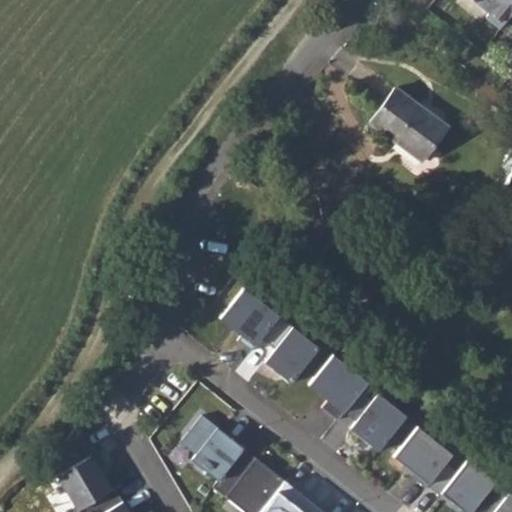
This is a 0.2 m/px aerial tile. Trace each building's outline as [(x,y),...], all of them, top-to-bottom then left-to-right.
[(511,0),(473,0),(489,12),(486,15),(500,27),(511,12),(511,13),(511,0)] [(394,86),(369,121),(422,159),(447,125),(394,86)] [(247,280),(218,315),(255,344),(283,309),(247,280)] [(318,347),(292,326),(265,361),(291,382),(318,347)] [(333,350),(309,382),(326,395),(317,407),(336,421),(369,376),(333,350)] [(410,411),(378,389),(348,430),(380,452),(410,411)] [(199,412),(173,446),(215,478),(241,444),(199,412)] [(420,417),(391,455),(430,484),(458,447),(420,417)] [(90,452),(56,474),(77,507),(111,486),(90,452)] [(467,453),(439,492),(466,511),(471,511),(499,477),(467,453)] [(244,511),(259,511),(285,480),(255,456),(223,495),(244,511)] [(259,511),(327,511),(285,480),(259,511)] [(511,511),(511,489),(510,488),(492,511),(511,511)] [(130,511),(124,499),(98,511),(130,511)]
